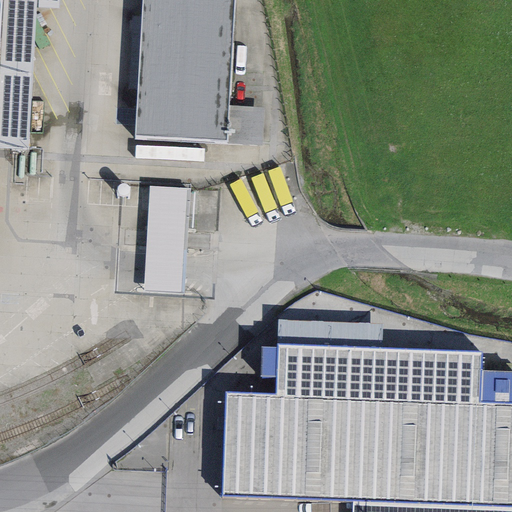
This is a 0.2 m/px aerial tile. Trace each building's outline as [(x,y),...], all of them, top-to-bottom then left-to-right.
[(1,0),(0,21),(0,148),(27,150),(35,8),(58,9),(58,0),(1,0)] [(238,0),(142,0),(134,135),(230,141),(238,0)] [(368,94),(511,62),(511,40),(503,0),(313,0),(330,74),(362,67),(368,94)] [(189,189),(149,187),(143,293),(184,295),(184,285),(189,189)] [(279,319),(278,345),(382,350),(383,324),(279,319)] [(226,394),(222,497),(353,501),(511,506),(511,404),(478,404),(480,353),(382,350),(278,345),(275,396),(226,394)] [(511,511),(511,506),(353,501),(352,511),(511,511)]
